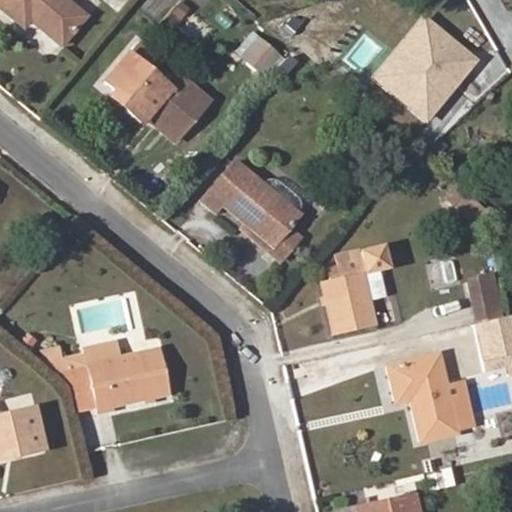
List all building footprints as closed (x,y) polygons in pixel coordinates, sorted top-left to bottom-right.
[(84,17),(63,0),(0,0),(0,8),(22,27),(29,20),(60,46),(84,17)] [(259,75),(277,54),(258,38),(241,59),(259,75)] [(167,89),(125,54),(102,82),(112,90),(129,104),(123,111),(139,125),(144,119),(172,143),(208,101),(178,76),(167,89)] [(129,104),(112,90),(107,97),(123,111),(129,104)] [(259,183),(232,161),(199,201),(214,213),(220,205),(243,224),(271,247),(287,229),(298,216),(300,205),(298,200),(295,195),(280,183),(275,180),(269,179),(259,183)] [(471,202),(454,187),(443,200),(460,214),(471,202)] [(473,233),(488,217),(480,210),(465,225),(473,233)] [(278,262),(298,239),(287,229),(271,247),(243,224),(239,229),(278,262)] [(382,296),(376,270),(386,268),(381,247),(336,258),(338,267),(327,270),(330,282),(320,284),(331,334),(373,325),(367,299),(382,296)] [(494,292),(491,276),(466,281),(469,297),(494,292)] [(499,318),(494,292),(469,297),(475,323),(479,323),(499,318)] [(511,353),(511,342),(506,317),(499,318),(479,323),(487,359),(491,358),(511,354),(511,353)] [(28,350),(36,341),(27,334),(19,343),(28,350)] [(168,393),(158,349),(85,365),(82,353),(42,362),(73,388),(78,413),(168,393)] [(511,366),(511,357),(511,354),(491,358),(494,371),(511,366)] [(455,433),(437,355),(385,367),(394,403),(409,400),(419,442),(455,433)] [(42,450),(32,408),(0,415),(0,459),(5,458),(4,453),(21,449),(22,454),(42,450)] [(5,458),(22,454),(21,449),(4,453),(5,458)] [(444,487),(441,473),(425,477),(429,491),(444,487)] [(415,511),(412,496),(356,508),(357,511),(415,511)]
